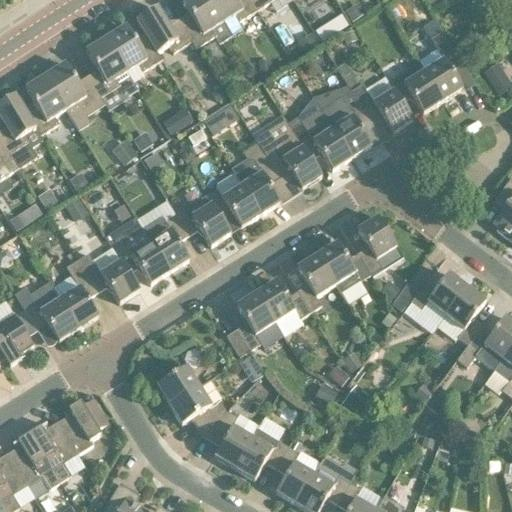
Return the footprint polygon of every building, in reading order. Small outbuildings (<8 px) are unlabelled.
[(219,49),(231,41),(222,28),(205,0),(192,0),(181,7),(193,25),(184,31),(182,32),(192,47),(196,54),(215,42),(219,49)] [(205,0),(222,28),(234,21),(238,27),(257,15),(247,0),(233,0),(205,0)] [(275,16),(292,5),(289,0),(247,0),(257,15),(270,7),(275,16)] [(364,17),(358,7),(344,16),(351,26),(364,17)] [(182,32),(184,31),(179,24),(168,31),(156,12),(136,25),(148,44),(157,58),(158,58),(170,50),(174,57),(192,47),(182,32)] [(328,25),(337,37),(350,29),(342,16),(328,25)] [(106,44),(127,78),(138,71),(142,77),(162,65),(158,58),(157,58),(148,44),(137,50),(126,31),(106,44)] [(357,44),(354,34),(342,37),(344,47),(357,44)] [(319,48),(312,37),(297,46),(305,58),(319,48)] [(418,68),(442,107),(462,94),(455,83),(456,82),(454,75),(462,70),(442,38),(431,44),(437,54),(417,65),(416,65),(418,68)] [(133,88),(127,78),(106,44),(86,56),(97,75),(87,81),(100,103),(114,95),(117,99),(128,101),(137,95),(133,88)] [(272,80),(270,63),(258,65),(259,82),(272,80)] [(483,76),(487,83),(501,74),(497,67),(483,76)] [(442,107),(418,68),(388,87),(393,96),(400,107),(411,100),(422,119),(442,107)] [(100,103),(87,81),(77,88),(65,69),(45,82),(66,116),(78,108),(82,114),(100,103)] [(66,116),(45,82),(25,94),(37,114),(27,120),(36,134),(40,141),(59,129),(55,123),(66,116)] [(362,89),(351,96),(370,126),(380,120),(392,138),(412,125),(401,109),(400,107),(393,96),(374,108),(362,89)] [(225,101),(219,92),(211,97),(216,106),(225,101)] [(359,133),(370,126),(351,96),(321,115),(351,164),(371,151),(359,133)] [(36,134),(27,120),(15,100),(0,109),(0,122),(6,132),(0,135),(0,145),(0,146),(9,160),(9,159),(28,148),(24,142),(36,134)] [(331,176),(351,164),(321,115),(291,134),(310,164),(320,157),(331,176)] [(213,140),(220,135),(210,120),(203,125),(213,140)] [(170,140),(177,136),(169,123),(162,127),(170,140)] [(201,133),(188,142),(192,149),(206,141),(201,133)] [(257,147),(257,148),(263,158),(279,183),(289,177),(301,195),(321,182),(310,165),(309,164),(310,164),(291,134),(271,148),(265,138),(256,144),(257,147)] [(152,149),(145,137),(133,144),(140,156),(152,149)] [(136,160),(125,145),(113,154),(124,169),(136,160)] [(9,160),(0,146),(0,184),(18,173),(9,159),(9,160)] [(150,175),(163,168),(157,157),(143,165),(150,175)] [(279,183),(263,158),(254,164),(247,163),(231,173),(233,177),(260,221),(280,208),(268,190),(279,183)] [(240,233),(260,221),(233,177),(217,188),(215,192),(217,194),(206,201),(218,221),(229,214),(240,233)] [(75,196),(87,189),(81,178),(69,185),(75,196)] [(511,241),(511,182),(496,203),(506,211),(492,228),(499,233),(497,236),(509,245),(511,241)] [(56,206),(49,194),(38,200),(45,213),(56,206)] [(230,239),(218,221),(206,201),(175,220),(188,240),(198,234),(210,252),(230,239)] [(88,218),(78,203),(65,211),(75,226),(88,218)] [(32,225),(43,218),(38,209),(27,215),(32,225)] [(163,222),(142,235),(169,278),(189,265),(177,247),(188,240),(175,220),(166,226),(163,222)] [(371,280),(381,273),(376,265),(396,253),(377,223),(357,235),(369,254),(358,261),(371,280)] [(142,235),(124,247),(122,243),(110,250),(112,253),(121,266),(128,278),(138,271),(149,290),(169,278),(142,235)] [(341,299),(371,280),(358,261),(348,267),(336,248),(316,261),(335,291),(341,299)] [(88,259),(77,266),(97,297),(107,290),(119,309),(139,296),(128,278),(121,266),(101,279),(88,259)] [(316,303),(335,291),(316,261),(296,273),(308,292),(298,298),(310,318),(321,311),(316,303)] [(86,303),(97,297),(77,266),(66,273),(71,281),(53,292),(52,293),(78,335),(98,322),(86,303)] [(426,307),(435,314),(445,322),(466,293),(448,279),(434,297),(425,289),(411,307),(421,315),(426,307)] [(399,294),(387,285),(380,295),(392,304),(399,294)] [(310,318),(298,298),(287,305),(276,286),(256,299),(275,329),(295,317),(300,324),(310,318)] [(52,293),(53,292),(49,287),(31,299),(26,292),(14,299),(24,315),(36,336),(47,329),(58,347),(78,335),(52,293)] [(458,343),(467,351),(481,333),(472,325),(485,308),(466,293),(445,322),(463,337),(458,343)] [(275,329),(256,299),(236,311),(248,330),(237,336),(250,356),(260,349),(255,341),(275,329)] [(388,333),(396,323),(389,317),(381,328),(388,333)] [(0,356),(4,364),(10,372),(21,364),(19,360),(33,351),(13,318),(0,326),(0,356)] [(494,375),(511,351),(511,328),(504,322),(491,340),(481,333),(467,351),(457,365),(467,372),(475,361),(494,375)] [(240,362),(250,356),(237,336),(227,342),(240,362)] [(511,351),(494,375),(509,387),(502,396),(511,404),(511,351)] [(362,370),(353,357),(342,364),(350,377),(362,370)] [(242,366),(246,373),(254,368),(249,361),(242,366)] [(349,381),(336,370),(328,380),(341,390),(349,381)] [(169,410),(199,392),(186,372),(157,390),(169,410)] [(210,434),(227,416),(227,415),(210,385),(199,392),(169,410),(181,430),(190,425),(201,443),(210,434)] [(423,409),(434,396),(423,387),(412,400),(423,409)] [(329,411),(337,397),(322,388),(314,402),(329,411)] [(373,403),(356,389),(338,411),(351,421),(357,414),(362,418),(373,403)] [(436,417),(444,407),(433,398),(425,409),(436,417)] [(57,428),(77,460),(93,450),(91,446),(101,440),(98,436),(108,429),(93,405),(83,412),(80,407),(68,414),(71,419),(57,428)] [(253,442),(252,442),(233,431),(237,423),(227,416),(210,434),(225,443),(214,462),(234,474),(253,442)] [(63,469),(77,460),(57,428),(43,436),(40,432),(29,439),(60,488),(71,481),(63,469)] [(374,443),(376,433),(366,431),(365,437),(368,442),(374,443)] [(276,473),(288,452),(257,434),(252,442),(253,442),(234,474),(254,486),(266,467),(276,473)] [(476,451),(480,439),(466,434),(462,446),(476,451)] [(48,495),(60,488),(29,439),(18,446),(20,451),(6,459),(27,492),(41,483),(48,495)] [(394,462),(397,460),(409,452),(400,439),(388,447),(385,448),(394,462)] [(500,447),(497,441),(491,439),(486,451),(496,455),(500,447)] [(421,451),(432,454),(434,445),(423,442),(421,451)] [(288,452),(296,457),(301,449),(293,444),(288,452)] [(299,458),(288,452),(276,473),(287,479),(275,498),(296,510),(313,480),(293,468),(299,458)] [(451,452),(449,460),(456,462),(459,454),(451,452)] [(13,500),(27,492),(6,459),(0,463),(0,505),(4,511),(20,511),(13,500)] [(474,475),(478,463),(464,459),(460,471),(474,475)] [(321,511),(327,503),(338,509),(350,488),(339,482),(333,491),(329,489),(340,471),(327,463),(322,464),(313,480),(296,510),(299,511),(321,511)] [(139,511),(133,508),(136,499),(121,491),(122,490),(119,488),(105,511),(139,511)] [(371,511),(356,503),(361,494),(350,488),(338,509),(342,511),(371,511)]
